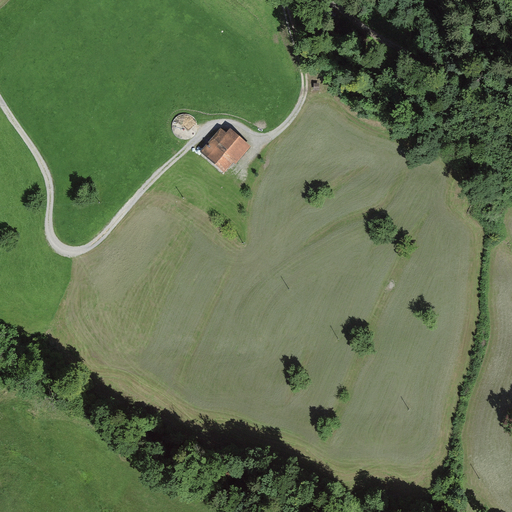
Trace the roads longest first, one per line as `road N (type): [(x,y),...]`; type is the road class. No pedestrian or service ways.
road 1 (track): [(0,98),(43,165),(53,239),(73,251),(90,247),(215,125),(271,136),(294,115),(304,74),(283,0)]
road 2 (track): [(315,0),(511,98)]
